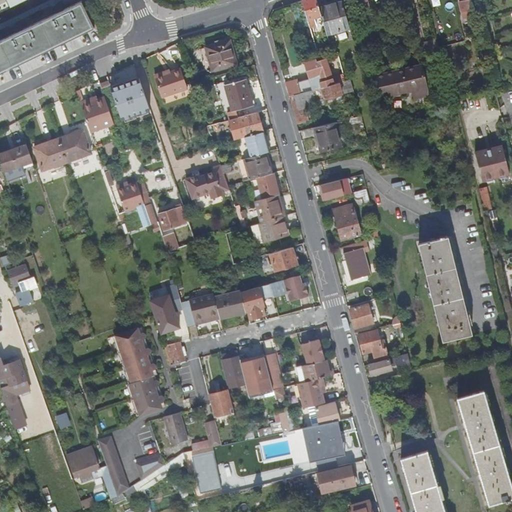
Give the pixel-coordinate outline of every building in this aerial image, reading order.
[(68,9),(65,3),(61,0),(57,8),(60,13),(26,29),(24,23),(20,20),(15,27),(18,33),(0,41),(0,74),(93,29),(80,3),(68,9)] [(308,21),(322,16),(320,8),(317,0),(306,0),(303,1),(308,21)] [(357,0),(360,9),(369,7),(367,0),(357,0)] [(462,12),(472,9),(470,0),(462,0),(459,1),(462,12)] [(342,1),(320,8),(322,16),(330,44),(348,39),(346,30),(350,29),(342,1)] [(303,8),(295,11),(300,26),(308,23),(303,8)] [(233,40),(208,47),(214,71),(240,64),(233,40)] [(289,97),(333,84),(326,59),(318,62),(322,76),(319,77),(286,87),(289,97)] [(428,95),(421,66),(374,76),(378,92),(388,89),(390,96),(412,90),(414,98),(428,95)] [(123,120),(152,112),(138,68),(109,76),(123,120)] [(183,72),(157,81),(163,101),(189,93),(183,72)] [(346,93),(354,91),(351,79),(345,81),(342,82),(346,93)] [(246,82),(225,87),(233,114),(253,108),(246,82)] [(342,82),(333,84),(289,97),(297,124),(309,121),(306,110),(300,112),(298,108),(317,103),(316,100),(324,98),(326,104),(343,99),(342,94),(346,93),(342,82)] [(81,103),(82,107),(98,102),(96,98),(81,103)] [(105,99),(98,102),(82,107),(91,133),(108,127),(114,125),(105,99)] [(321,109),(318,110),(320,119),(326,117),(324,111),(322,112),(321,109)] [(245,139),(263,134),(258,114),(231,122),(237,142),(245,139)] [(335,121),(315,126),(321,151),(341,145),(335,121)] [(60,140),(68,164),(92,156),(84,132),(60,140)] [(269,154),(263,134),(245,139),(251,159),(266,155),(269,154)] [(43,172),(68,164),(60,140),(35,149),(43,172)] [(482,181),(511,175),(504,143),(476,149),(482,181)] [(0,157),(6,174),(34,164),(28,146),(0,155),(0,157)] [(259,179),(272,175),(266,155),(251,159),(240,162),(245,183),(256,179),(259,179)] [(223,169),(225,175),(232,173),(230,165),(222,167),(223,169)] [(173,185),(167,167),(158,169),(164,188),(173,185)] [(229,188),(225,175),(223,169),(213,172),(214,176),(202,180),(196,182),(195,180),(187,182),(193,201),(212,195),(213,201),(224,197),(223,194),(230,192),(229,188)] [(272,175),(259,179),(259,181),(253,183),(258,202),(279,196),(280,196),(274,174),(272,175)] [(359,184),(365,182),(363,174),(357,176),(359,184)] [(325,200),(343,195),(338,180),(321,185),(325,200)] [(137,183),(129,186),(118,190),(126,213),(140,208),(147,228),(158,224),(152,204),(145,206),(137,183)] [(370,203),(366,188),(352,192),(353,194),(353,196),(354,197),(355,197),(357,198),(359,199),(362,198),(363,204),(370,203)] [(258,202),(264,223),(282,218),(285,217),(279,196),(258,202)] [(163,227),(185,220),(180,203),(158,210),(163,227)] [(352,205),(334,210),(342,239),(361,234),(352,205)] [(241,207),(236,209),(243,230),(247,229),(245,220),(243,221),(242,214),(243,214),(241,207)] [(266,244),(288,238),(282,218),(262,224),(260,225),(266,244)] [(260,225),(252,227),(255,238),(264,236),(260,225)] [(424,266),(443,342),(472,335),(448,237),(419,245),(424,266)] [(172,240),(165,242),(168,251),(175,249),(172,240)] [(365,240),(342,247),(351,280),(370,274),(364,252),(368,251),(365,240)] [(35,258),(39,271),(47,268),(40,248),(32,251),(35,258)] [(292,249),(271,255),(276,272),(297,266),(292,249)] [(380,262),(373,264),(375,273),(382,271),(380,262)] [(27,268),(9,274),(13,286),(32,280),(27,268)] [(252,273),(244,275),(249,290),(257,287),(252,273)] [(310,298),(305,284),(302,285),(300,277),(285,281),(292,303),(310,298)] [(40,286),(32,288),(35,299),(43,297),(40,286)] [(275,297),(274,296),(271,286),(259,289),(262,300),(275,297)] [(259,289),(241,295),(243,302),(246,315),(248,315),(251,326),(260,324),(258,319),(267,317),(262,300),(259,289)] [(221,321),(246,315),(243,302),(241,295),(241,294),(215,300),(221,320),(221,321)] [(383,303),(394,300),(393,294),(381,297),(383,303)] [(188,329),(221,321),(215,300),(214,295),(181,304),(183,311),(188,329)] [(155,316),(160,335),(178,329),(175,320),(178,319),(176,313),(183,311),(181,304),(180,297),(168,301),(167,297),(150,303),(155,316)] [(368,305),(350,310),(355,328),(374,323),(368,305)] [(376,362),(389,358),(384,341),(380,342),(378,333),(384,331),(383,328),(377,329),(377,330),(358,335),(364,353),(373,351),(376,362)] [(116,337),(130,377),(153,371),(158,369),(157,366),(155,365),(154,364),(150,365),(149,359),(152,358),(151,356),(153,353),(152,351),(149,350),(146,351),(143,341),(146,340),(148,338),(146,335),(142,333),(140,333),(139,331),(116,337)] [(171,366),(186,362),(183,353),(185,353),(185,352),(184,349),(182,349),(180,343),(165,348),(171,366)] [(306,367),(325,362),(324,356),(315,358),(314,353),(303,356),(306,367)] [(389,360),(389,358),(376,362),(376,363),(368,365),(371,376),(391,370),(390,367),(395,366),(398,375),(403,373),(412,371),(408,354),(389,360)] [(269,376),(280,373),(275,356),(265,358),(265,359),(269,376)] [(273,393),(273,392),(269,376),(265,359),(241,365),(242,368),(246,385),(250,399),(273,393)] [(230,389),(246,385),(242,368),(239,369),(237,360),(223,364),(230,389)] [(0,387),(13,425),(19,423),(14,408),(15,408),(13,401),(15,396),(29,390),(18,361),(5,366),(3,362),(0,361),(0,387)] [(327,361),(325,362),(306,367),(303,367),(306,381),(307,384),(319,381),(322,380),(336,376),(334,371),(330,372),(327,361)] [(300,382),(306,381),(303,367),(297,369),(300,382)] [(155,377),(153,371),(130,377),(132,384),(130,384),(140,416),(162,408),(161,404),(164,403),(165,400),(165,398),(162,398),(159,399),(156,392),(159,391),(159,389),(160,386),(160,383),(158,382),(154,383),(152,378),(155,377)] [(284,390),(280,373),(269,376),(273,392),(284,390)] [(404,374),(392,378),(394,385),(406,382),(404,374)] [(325,404),(322,396),(319,381),(307,384),(298,386),(304,410),(325,404)] [(511,500),(510,499),(511,498),(511,488),(509,479),(503,456),(483,390),(457,398),(489,505),(505,500),(506,502),(508,502),(508,501),(511,500)] [(216,419),(234,414),(228,392),(210,397),(216,419)] [(245,415),(253,412),(251,403),(242,405),(245,415)] [(320,426),(339,422),(335,406),(325,408),(326,411),(317,413),(320,426)] [(290,433),(285,414),(279,416),(284,434),(290,433)] [(165,420),(171,447),(187,444),(180,416),(165,420)] [(342,422),(339,422),(320,426),(310,428),(313,438),(310,439),(311,444),(314,443),(316,455),(325,454),(328,465),(352,460),(342,422)] [(222,447),(215,423),(205,425),(210,442),(199,445),(201,451),(212,449),(222,447)] [(117,498),(134,487),(111,437),(98,441),(106,467),(117,498)] [(110,501),(117,498),(106,467),(100,469),(92,448),(66,457),(73,479),(89,473),(91,480),(102,477),(110,501)] [(444,511),(427,452),(401,459),(416,511),(444,511)] [(141,462),(147,478),(169,463),(166,454),(141,462)] [(329,472),(317,474),(321,494),(333,491),(355,487),(350,467),(329,472)] [(84,511),(93,507),(91,502),(82,506),(83,511),(84,511)] [(350,511),(368,511),(366,503),(349,508),(350,511)]
